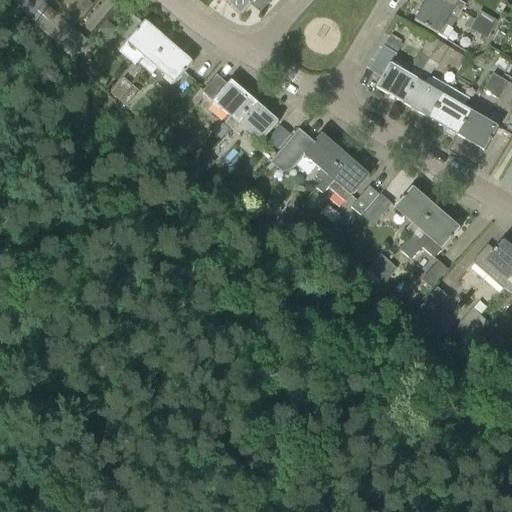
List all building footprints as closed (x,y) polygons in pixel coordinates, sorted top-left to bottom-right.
[(44,0),(5,0),(29,19),(44,0)] [(92,7),(89,5),(82,0),(80,0),(68,14),(69,15),(64,20),(63,22),(45,5),(29,23),(34,27),(70,57),(85,41),(72,30),(92,7)] [(65,0),(59,7),(68,14),(80,0),(65,0)] [(224,0),(242,15),(250,6),(259,14),(267,4),(262,0),(224,0)] [(451,30),(456,22),(461,13),(439,0),(427,0),(415,22),(437,35),(443,26),(451,30)] [(464,7),(456,3),(458,0),(439,0),(461,13),(464,7)] [(479,13),(475,21),(492,31),(496,23),(479,13)] [(105,21),(97,30),(106,39),(115,29),(105,21)] [(486,41),(492,31),(475,21),(469,31),(486,41)] [(139,66),(145,71),(168,45),(144,24),(126,44),(144,60),(139,66)] [(507,31),(500,27),(491,43),(498,47),(507,31)] [(403,104),(420,75),(413,71),(409,78),(388,66),(400,45),(385,36),(366,69),(382,78),(376,88),(403,104)] [(429,61),(439,44),(430,39),(420,56),(420,55),(415,63),(424,68),(429,61)] [(447,49),(439,44),(429,61),(437,66),(447,49)] [(174,85),(191,65),(168,45),(145,71),(131,87),(118,103),(125,110),(153,78),(151,77),(157,71),(174,85)] [(403,104),(430,120),(443,98),(448,89),(430,78),(428,80),(420,76),(420,75),(403,104)] [(496,101),(506,84),(500,81),(492,76),(482,92),(496,101)] [(110,96),(118,103),(131,87),(123,81),(110,96)] [(224,125),(230,131),(253,104),(229,83),(212,103),(230,118),(224,125)] [(443,98),(430,120),(457,136),(474,107),(466,102),(462,109),(443,98)] [(277,124),(253,104),(230,131),(237,136),(243,129),(260,144),(277,124)] [(482,111),(474,107),(457,136),(484,151),(497,129),(478,118),(482,111)] [(299,132),(270,164),(282,174),(289,171),(303,156),(320,171),(314,178),(320,183),(343,157),(320,137),(313,145),(299,132)] [(181,166),(191,176),(206,159),(197,150),(181,166)] [(367,178),(343,157),(320,183),(315,190),(322,196),(328,190),(344,205),(351,198),(350,197),(367,178)] [(213,165),(206,159),(191,176),(198,182),(213,165)] [(368,188),(350,208),(360,217),(378,196),(368,188)] [(406,231),(412,237),(435,210),(411,189),(394,210),(411,225),(406,231)] [(363,217),(373,226),(391,206),(380,197),(363,217)] [(275,220),(283,227),(297,210),(290,204),(275,220)] [(305,218),(297,210),(283,227),(290,234),(305,218)] [(435,210),(412,237),(418,241),(415,245),(433,261),(442,251),(441,250),(458,230),(435,210)] [(473,264),(505,292),(511,283),(511,251),(502,243),(496,238),(473,264)] [(357,284),(366,290),(389,264),(381,256),(357,284)] [(421,282),(430,290),(446,271),(437,263),(421,282)] [(396,271),(389,264),(366,290),(374,296),(396,271)] [(411,321),(423,331),(449,301),(436,290),(411,317),(413,319),(411,321)] [(471,311),(458,325),(466,332),(479,318),(471,311)] [(479,318),(466,332),(473,338),(486,324),(479,318)] [(466,332),(454,345),(467,356),(478,342),(473,338),(466,332)]
